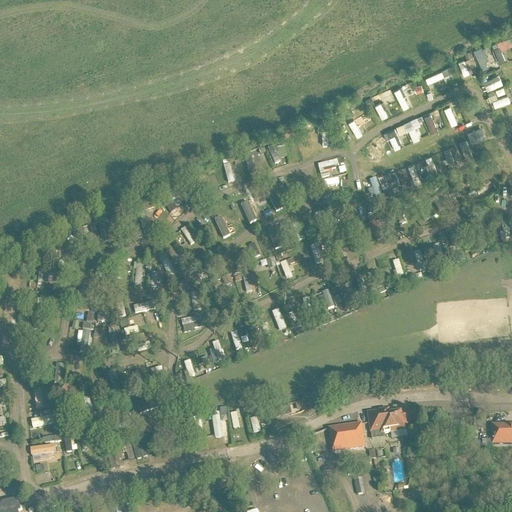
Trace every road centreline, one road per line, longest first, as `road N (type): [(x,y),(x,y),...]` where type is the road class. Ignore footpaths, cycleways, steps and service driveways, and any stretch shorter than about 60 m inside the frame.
road 1 (track): [(0,113),(92,103),(189,79),(284,32),(319,0)]
road 2 (track): [(0,14),(67,5),(148,27),(202,0)]
